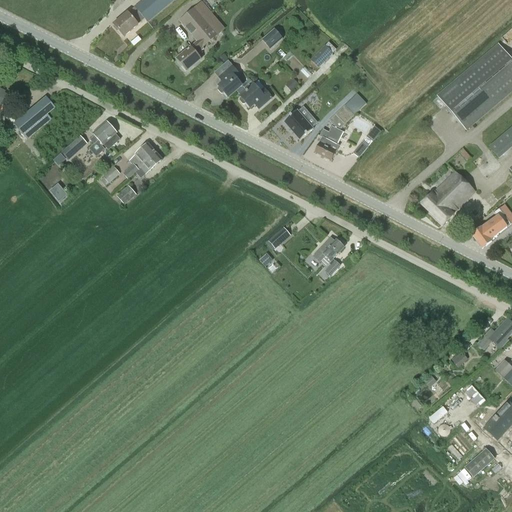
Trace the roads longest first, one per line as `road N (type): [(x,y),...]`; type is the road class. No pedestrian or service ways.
road 1 (tertiary): [(511,275),(0,16)]
road 2 (unclassified): [(511,310),(0,53)]
road 3 (unknown): [(388,213),(511,99)]
